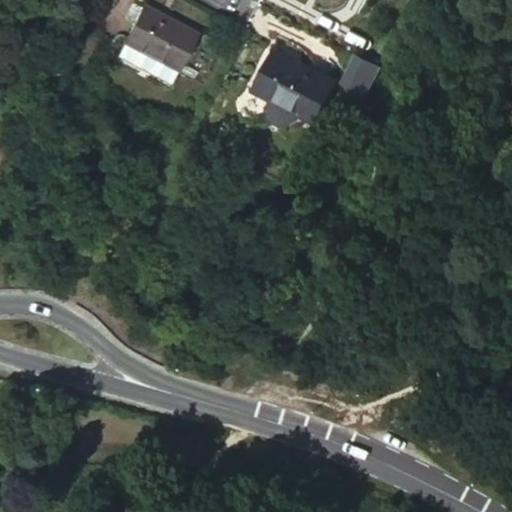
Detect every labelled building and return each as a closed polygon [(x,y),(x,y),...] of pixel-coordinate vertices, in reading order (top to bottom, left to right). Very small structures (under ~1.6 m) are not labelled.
[(143,6),(124,42),(176,70),(195,34),(143,6)] [(176,70),(124,42),(117,55),(169,83),(176,70)] [(272,52),(252,90),(312,121),(332,83),(272,52)] [(0,143),(7,148),(19,125),(1,116),(0,118),(0,143)] [(29,426),(28,445),(47,446),(49,427),(29,426)]
